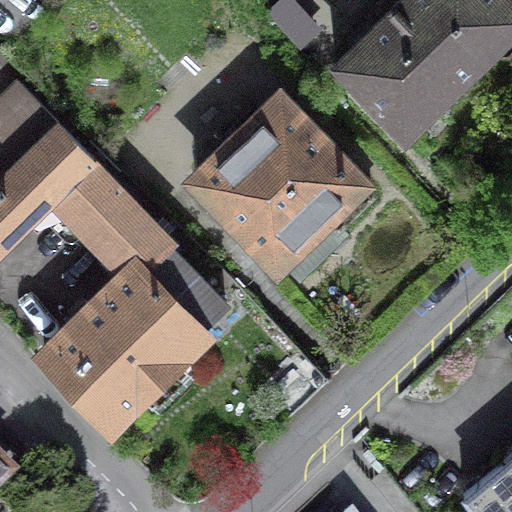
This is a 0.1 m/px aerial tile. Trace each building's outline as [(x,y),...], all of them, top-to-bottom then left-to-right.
[(511,0),(398,0),(335,61),(406,133),(414,125),(422,127),(438,111),(438,102),(493,48),(503,48),(511,39),(511,0)] [(0,244),(49,195),(124,271),(161,235),(165,239),(170,234),(16,80),(0,95),(0,244)] [(278,96),(196,176),(230,210),(220,219),(231,230),(242,220),(294,273),(374,194),(278,96)] [(161,235),(124,271),(45,349),(111,418),(136,394),(139,397),(182,357),(177,352),(202,329),(199,325),(225,301),(165,239),(161,235)] [(0,486),(18,469),(0,449),(0,486)] [(511,511),(511,452),(464,492),(480,511),(511,511)]
